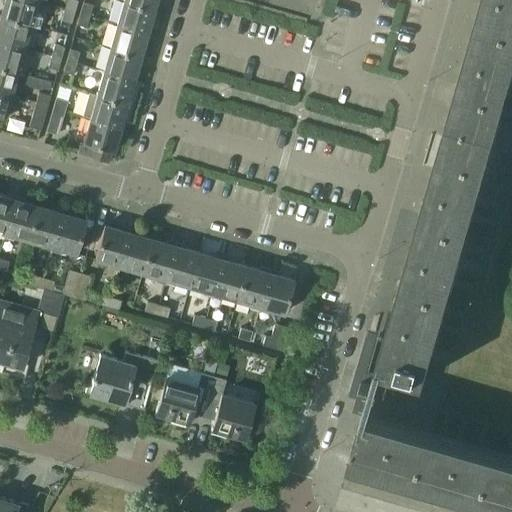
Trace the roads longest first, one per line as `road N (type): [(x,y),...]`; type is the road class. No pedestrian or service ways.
road 1 (residential): [(289,511),(0,432)]
road 2 (residential): [(362,258),(437,0)]
road 3 (residential): [(289,511),(362,258)]
road 4 (residential): [(362,258),(141,192)]
road 5 (residential): [(141,192),(199,0)]
road 6 (residential): [(141,192),(0,151)]
